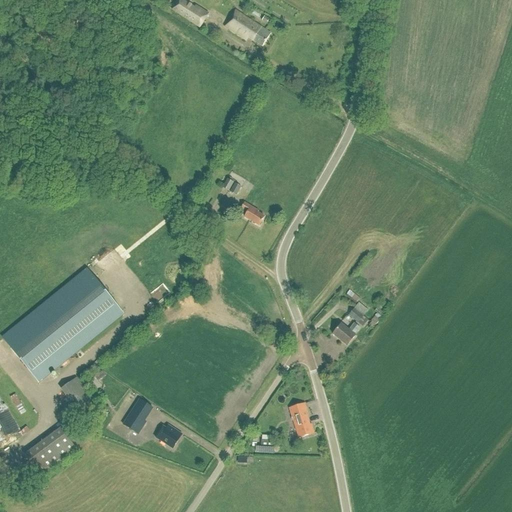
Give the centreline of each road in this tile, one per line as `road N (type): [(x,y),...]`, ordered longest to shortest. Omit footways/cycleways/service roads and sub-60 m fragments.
road 1 (unclassified): [(304,341),(283,277),(284,250),(353,123),(371,0)]
road 2 (track): [(283,277),(186,210),(100,117),(0,73)]
road 3 (unclassified): [(189,511),(304,341)]
road 4 (unclassified): [(347,511),(304,341)]
